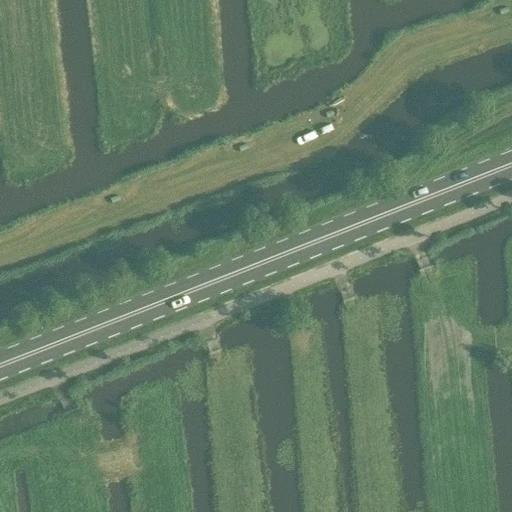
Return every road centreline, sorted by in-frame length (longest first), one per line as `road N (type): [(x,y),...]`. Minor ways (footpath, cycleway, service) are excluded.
road 1 (unclassified): [(0,399),(511,198)]
road 2 (primary): [(0,366),(511,165)]
